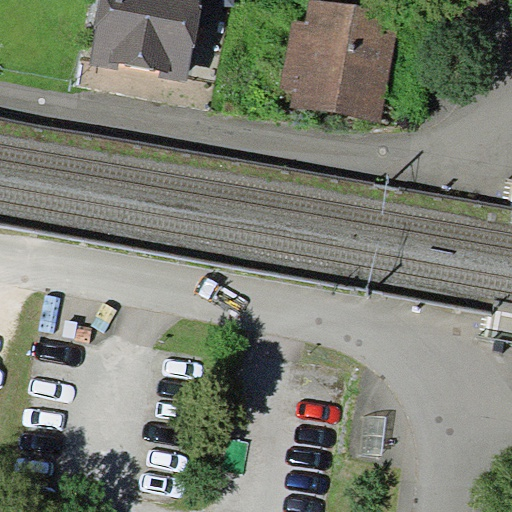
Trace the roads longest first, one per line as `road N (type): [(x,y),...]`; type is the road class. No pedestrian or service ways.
road 1 (residential): [(418,511),(426,394),(418,346),(265,306),(0,257)]
road 2 (residential): [(0,92),(377,152),(436,147),(511,109)]
